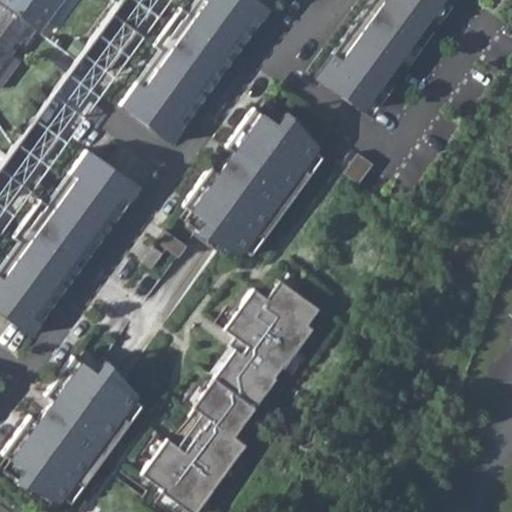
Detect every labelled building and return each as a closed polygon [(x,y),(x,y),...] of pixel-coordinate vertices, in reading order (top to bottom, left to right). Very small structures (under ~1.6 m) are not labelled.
[(0,0),(0,4),(34,28),(37,31),(59,0),(0,0)] [(117,0),(110,10),(143,34),(167,0),(117,0)] [(255,3),(251,0),(201,0),(139,84),(134,80),(117,103),(159,134),(255,3)] [(201,0),(191,0),(184,10),(185,12),(158,49),(156,47),(134,80),(139,84),(201,0)] [(379,0),(338,57),(329,51),(312,75),(358,109),(437,0),(379,0)] [(366,0),(329,51),(338,57),(379,0),(366,0)] [(255,3),(159,134),(168,141),(264,9),(255,3)] [(0,86),(19,60),(9,53),(18,40),(23,43),(34,28),(0,4),(0,86)] [(177,6),(150,43),(156,47),(158,49),(185,12),(184,10),(177,6)] [(0,161),(0,169),(29,191),(143,34),(110,10),(75,58),(0,161)] [(273,122),(251,106),(223,145),(230,150),(215,170),(208,165),(180,204),(201,220),(198,224),(237,253),(252,232),(260,238),(308,172),(300,166),(315,146),(276,117),(273,122)] [(230,150),(223,145),(215,156),(208,165),(215,170),(230,150)] [(126,179),(83,148),(66,171),(73,176),(0,274),(0,312),(19,326),(126,179)] [(0,230),(29,191),(0,169),(0,230)] [(0,274),(73,176),(66,171),(43,202),(44,203),(17,240),(16,239),(0,262),(0,274)] [(126,179),(19,326),(28,333),(135,186),(126,179)] [(36,198),(9,234),(16,239),(17,240),(44,203),(43,202),(36,198)] [(164,437),(138,472),(159,487),(157,489),(189,511),(192,511),(242,443),(231,435),(273,377),(271,376),(279,365),(280,366),(309,327),(303,323),(315,306),(276,278),(263,296),(250,287),(221,328),(233,336),(226,345),(231,348),(189,406),(199,413),(207,419),(198,429),(200,431),(190,445),(188,443),(182,451),(175,445),(164,437)] [(70,354),(42,393),(49,398),(35,419),(27,413),(0,450),(0,452),(20,468),(17,472),(56,501),(72,479),(80,485),(127,420),(119,415),(134,394),(95,365),(92,370),(70,354)] [(49,398),(42,393),(35,403),(27,413),(35,419),(49,398)] [(175,445),(182,451),(188,443),(190,445),(200,431),(198,429),(207,419),(199,413),(175,445)]
